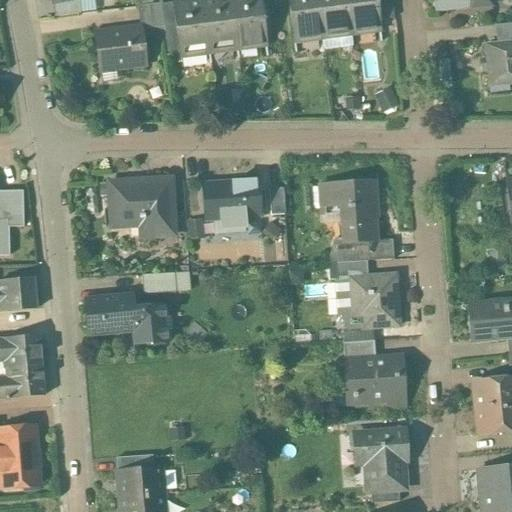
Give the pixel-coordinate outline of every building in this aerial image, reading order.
[(201,0),(196,0),(173,3),(173,5),(178,40),(179,51),(208,47),(203,8),(202,8),(201,0)] [(229,0),(201,0),(202,8),(203,8),(208,47),(236,43),(231,4),(230,4),(229,0)] [(260,0),(246,2),(245,0),(229,0),(230,4),(231,4),(236,43),(264,40),(266,57),(268,57),(260,0)] [(288,0),(295,54),(296,54),(294,36),(322,32),(317,0),(288,0)] [(317,0),(322,32),(350,28),(346,0),(317,0)] [(375,0),(346,0),(350,28),(378,25),(380,42),(381,42),(375,0)] [(79,2),(55,5),(55,4),(53,4),(55,17),(81,14),(79,2)] [(161,4),(137,7),(140,28),(141,27),(142,31),(164,28),(161,7),(161,4)] [(173,5),(161,7),(164,28),(166,42),(178,40),(173,5)] [(140,28),(94,34),(99,72),(146,66),(142,31),(141,27),(140,28)] [(511,43),(485,46),(489,87),(511,84),(511,43)] [(447,64),(439,65),(442,92),(450,91),(447,64)] [(359,98),(345,99),(347,112),(360,111),(359,98)] [(283,109),(274,114),(279,123),(288,118),(283,109)] [(200,112),(192,113),(189,116),(190,120),(193,123),(201,122),(204,118),(203,114),(200,112)] [(170,180),(108,184),(111,228),(142,226),(142,221),(150,220),(151,238),(174,236),(170,180)] [(258,181),(203,185),(203,186),(208,186),(210,220),(205,221),(205,222),(261,218),(258,181)] [(375,183),(318,186),(319,210),(339,208),(341,244),(377,242),(374,206),(376,206),(375,183)] [(283,189),(269,190),(271,216),(285,215),(283,189)] [(23,192),(0,192),(0,220),(9,221),(9,228),(23,228),(23,192)] [(0,257),(9,257),(9,228),(9,221),(0,220),(0,257)] [(174,274),(142,276),(144,295),(175,293),(174,274)] [(395,276),(350,279),(352,315),(361,315),(362,330),(399,327),(395,276)] [(34,279),(0,281),(0,313),(36,310),(34,279)] [(132,296),(85,301),(89,336),(134,332),(135,345),(167,342),(166,331),(172,330),(170,317),(165,318),(164,307),(133,310),(132,296)] [(506,302),(468,306),(471,343),(506,339),(511,338),(511,304),(506,305),(506,302)] [(205,336),(193,326),(184,337),(196,347),(205,336)] [(39,337),(2,340),(2,341),(0,341),(0,362),(4,362),(5,370),(41,367),(39,337)] [(374,342),(343,344),(344,361),(350,361),(375,359),(374,342)] [(375,359),(350,361),(353,405),(404,401),(401,357),(375,359)] [(41,367),(5,370),(5,378),(0,378),(0,399),(7,399),(7,400),(44,397),(41,367)] [(511,378),(478,382),(480,396),(474,402),(475,409),(511,405),(511,378)] [(511,405),(475,409),(476,416),(482,421),(484,435),(511,432),(511,405)] [(34,428),(0,431),(0,471),(2,489),(39,486),(34,428)] [(406,431),(360,434),(362,465),(366,465),(368,493),(371,493),(399,490),(404,490),(401,447),(407,447),(406,431)] [(152,456),(116,459),(117,471),(153,468),(152,456)] [(511,467),(478,471),(481,499),(511,495),(511,467)] [(153,468),(117,471),(119,498),(163,495),(161,468),(153,468)] [(399,490),(371,493),(372,504),(399,502),(399,490)] [(164,511),(163,495),(119,498),(120,511),(164,511)] [(511,511),(511,495),(481,499),(482,511),(511,511)]
